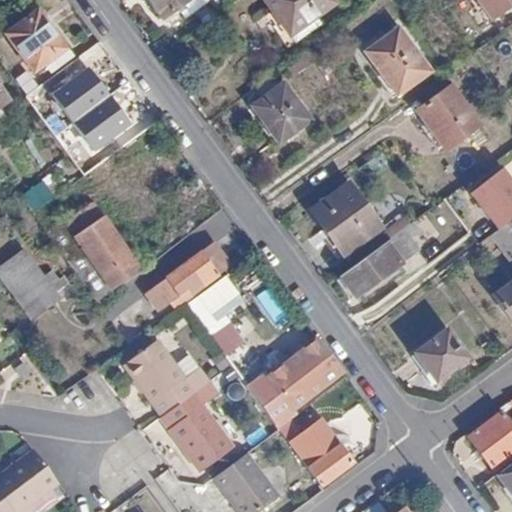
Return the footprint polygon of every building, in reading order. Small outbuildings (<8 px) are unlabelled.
[(139,0),(156,22),(185,1),(184,0),(139,0)] [(262,0),(292,42),(318,25),(312,17),(331,4),(328,0),(262,0)] [(511,0),(477,0),(491,20),(511,5),(511,0)] [(37,12),(7,33),(34,71),(65,50),(52,32),(51,25),(49,20),(45,15),(37,12)] [(395,28),(364,51),(396,92),(426,69),(395,28)] [(87,68),(51,94),(72,122),(108,96),(87,68)] [(307,122),(281,87),(250,110),(276,145),(307,122)] [(0,88),(0,106),(9,100),(0,88)] [(447,88),(414,113),(441,149),(475,125),(447,88)] [(108,96),(72,122),(94,152),(130,126),(108,96)] [(36,215),(58,198),(45,181),(23,198),(36,215)] [(345,185),(309,211),(341,255),(377,229),(345,185)] [(102,215),(73,234),(108,288),(136,269),(102,215)] [(410,221),(334,279),(347,297),(353,293),(356,297),(416,252),(409,241),(420,233),(410,221)] [(511,227),(507,221),(490,233),(511,262),(511,227)] [(452,232),(424,253),(439,273),(467,251),(452,232)] [(212,243),(165,280),(176,293),(186,285),(192,292),(227,263),(212,243)] [(56,298),(23,252),(0,268),(0,275),(30,317),(56,298)] [(511,279),(493,293),(511,318),(511,279)] [(273,328),(291,316),(272,287),(254,299),(273,328)] [(238,370),(257,359),(235,323),(217,334),(238,370)] [(443,330),(411,355),(432,383),(464,358),(443,330)] [(316,341),(267,377),(291,410),(340,374),(316,341)] [(197,395),(158,343),(125,368),(163,419),(197,395)] [(25,361),(15,368),(24,379),(33,372),(25,361)] [(235,447),(197,395),(163,419),(182,449),(186,447),(204,471),(235,447)] [(511,398),(497,410),(499,414),(466,438),(487,469),(511,451),(511,431),(511,430),(511,419),(506,423),(502,418),(511,411),(511,398)] [(295,431),(284,440),(323,493),(354,471),(323,430),(304,443),(295,431)] [(33,448),(0,472),(0,510),(1,511),(21,511),(61,486),(33,448)] [(260,511),(280,499),(247,456),(214,481),(237,511),(260,511)] [(511,461),(493,475),(511,500),(511,461)] [(310,475),(291,486),(300,501),(318,490),(310,475)]
